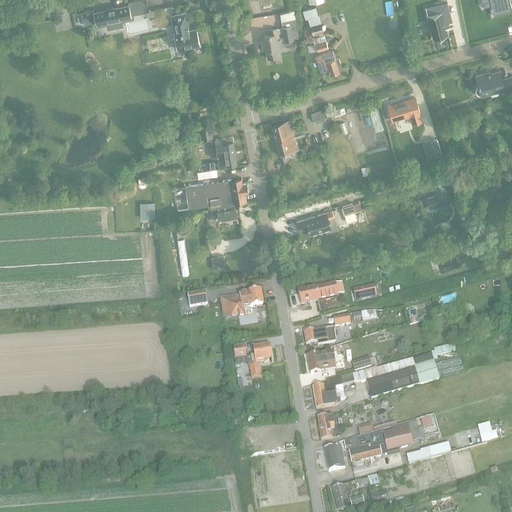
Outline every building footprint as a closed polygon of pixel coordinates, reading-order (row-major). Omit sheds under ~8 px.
[(131,15),(148,11),(146,0),(133,0),(127,1),(128,4),(117,7),(117,6),(104,9),(105,9),(93,12),(93,9),(80,12),(83,25),(95,23),(95,25),(107,23),(108,23),(119,20),(119,21),(120,21),(119,20),(131,18),(131,15)] [(481,0),(483,7),(490,5),(491,9),(490,9),(491,11),(492,11),(493,15),(511,11),(508,0),(481,0)] [(437,12),(427,15),(433,39),(447,35),(444,24),(452,22),(447,1),(435,4),(437,12)] [(310,26),(304,28),(307,36),(323,31),(318,15),(318,16),(315,8),(302,12),(305,20),(308,19),(310,26)] [(174,37),(172,38),(174,47),(176,46),(176,49),(199,44),(196,29),(188,31),(185,13),(172,16),(175,34),(173,34),(174,37)] [(282,28),(279,29),(280,34),(283,33),(284,41),(298,39),(295,19),(281,21),(282,28)] [(269,35),(263,36),(266,51),(267,58),(278,57),(276,49),(277,49),(275,37),(277,36),(276,29),(269,30),(269,35)] [(317,37),(313,38),(317,51),(327,48),(324,36),(324,35),(317,37)] [(328,70),(329,75),(339,72),(337,67),(340,64),(338,59),(334,58),(332,51),(315,56),(320,72),(328,70)] [(478,86),(476,87),(474,90),(475,93),(478,95),(480,95),(481,96),(490,94),(491,96),(498,94),(497,92),(504,90),(505,93),(511,91),(511,76),(509,77),(502,79),(500,71),(490,73),(490,72),(475,76),(478,86)] [(387,106),(392,121),(407,116),(410,125),(422,121),(414,98),(387,106)] [(334,116),(345,113),(344,108),(343,108),(342,109),(339,109),(339,108),(338,109),(323,113),(322,111),(302,117),(304,121),(311,119),(312,121),(320,118),(322,122),(325,120),(323,115),(333,112),(334,116)] [(273,131),(280,155),(298,150),(293,135),(294,134),(290,119),(271,124),(273,131)] [(464,124),(455,127),(457,136),(466,134),(464,124)] [(219,166),(237,163),(232,137),(224,138),(224,137),(222,138),(215,140),(219,166)] [(423,143),(428,159),(440,155),(435,139),(423,143)] [(214,162),(205,163),(207,170),(215,169),(214,162)] [(365,167),(361,168),(363,176),(367,175),(366,171),(370,171),(369,166),(365,167)] [(219,194),(220,199),(221,206),(230,205),(245,202),(245,201),(246,201),(245,193),(248,192),(246,183),(242,184),(241,177),(185,187),(187,199),(207,196),(219,194)] [(434,196),(426,198),(429,207),(450,201),(444,179),(430,183),(434,196)] [(310,187),(312,194),(319,191),(317,184),(310,187)] [(208,205),(207,196),(187,199),(188,209),(208,205)] [(221,206),(220,199),(210,201),(211,208),(215,207),(215,212),(218,211),(220,223),(237,220),(235,208),(230,209),(230,205),(221,206)] [(341,207),(344,215),(355,211),(354,210),(362,209),(359,203),(353,205),(352,204),(341,207)] [(155,204),(141,204),(141,217),(154,217),(155,217),(155,208),(155,204)] [(327,218),(333,216),(331,210),(325,212),(318,214),(295,222),(298,231),(307,228),(309,234),(330,227),(327,218)] [(171,225),(172,237),(182,235),(180,223),(171,225)] [(433,232),(431,225),(423,227),(425,234),(433,232)] [(213,238),(206,239),(207,249),(214,248),(213,238)] [(338,295),(344,294),(341,283),(335,284),(335,282),(314,287),(314,285),(297,289),(301,305),(338,297),(338,295)] [(358,291),(353,292),(355,301),(360,300),(377,296),(375,287),(358,291)] [(239,294),(241,302),(229,304),(231,316),(244,314),(243,308),(250,307),(263,305),(260,290),(248,292),(239,294)] [(188,295),(187,295),(189,308),(206,305),(204,292),(188,295)] [(333,318),(334,327),(350,325),(348,315),(333,318)] [(303,333),(305,345),(317,343),(317,345),(335,342),(333,328),(303,333)] [(503,333),(496,338),(499,344),(506,339),(503,333)] [(312,388),(314,398),(335,395),(335,394),(335,387),(343,386),(343,385),(354,382),(354,384),(366,381),(371,399),(438,379),(433,362),(437,361),(436,356),(455,351),(453,344),(433,349),(434,352),(431,353),(376,369),(376,367),(341,377),(326,381),(327,385),(312,388)] [(233,346),(234,359),(246,357),(244,345),(233,346)] [(249,365),(251,379),(260,377),(258,363),(264,362),(263,359),(271,358),(269,346),(253,348),(254,356),(250,356),(252,365),(249,365)] [(307,356),(310,373),(335,369),(332,351),(307,356)] [(353,364),(355,371),(371,366),(369,359),(353,364)] [(335,395),(314,398),(316,410),(334,407),(337,405),(337,403),(340,403),(339,399),(336,400),(335,395)] [(332,438),(330,428),(333,427),(331,415),(318,418),(321,440),(332,438)] [(351,451),(349,452),(351,463),(381,456),(387,454),(399,452),(399,449),(409,447),(411,444),(425,440),(421,428),(418,429),(416,422),(392,428),(392,430),(382,432),(380,433),(380,432),(378,433),(378,434),(363,438),(343,442),(345,449),(350,448),(351,451)] [(357,427),(359,435),(372,431),(370,424),(357,427)] [(406,456),(408,464),(450,453),(448,444),(420,451),(420,453),(406,456)] [(324,449),(328,471),(344,468),(340,446),(324,449)] [(350,482),(351,484),(355,484),(356,489),(363,487),(362,483),(368,482),(370,487),(379,485),(376,475),(350,482)] [(332,489),(338,511),(348,508),(342,487),(332,489)] [(370,496),(371,500),(387,495),(386,491),(370,496)] [(349,500),(351,506),(363,503),(362,496),(349,500)] [(385,502),(375,505),(377,511),(387,507),(385,502)]
